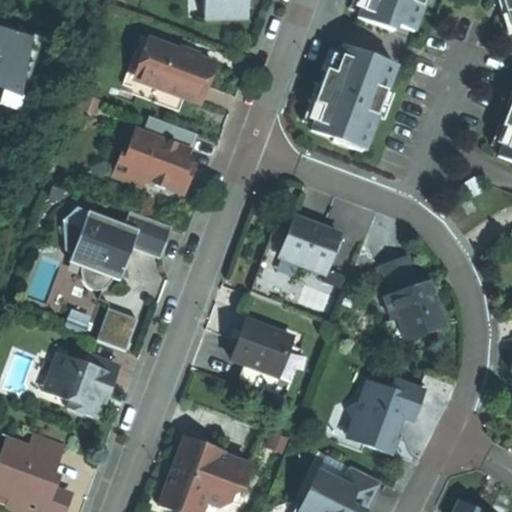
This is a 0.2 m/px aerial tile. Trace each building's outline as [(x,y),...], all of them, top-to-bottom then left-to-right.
[(202,0),(203,22),(245,20),(244,0),(202,0)] [(412,34),(424,0),(362,0),(357,16),(355,20),(392,34),(394,27),(412,34)] [(511,0),(498,0),(504,15),(510,13),(511,19),(511,0)] [(0,103),(12,107),(33,36),(0,26),(0,103)] [(211,66),(153,44),(138,84),(196,106),(204,86),(211,66)] [(394,69),(340,48),(338,54),(330,74),(324,72),(318,88),(312,105),(318,107),(311,128),(309,133),(331,141),(330,144),(359,155),(360,152),(363,153),(394,69)] [(511,98),(506,113),(500,128),(507,131),(496,159),(511,164),(511,98)] [(183,164),(194,135),(147,118),(142,134),(132,131),(123,156),(130,158),(121,183),(140,190),(142,183),(182,198),(188,180),(183,178),(188,166),(183,164)] [(110,179),(121,183),(130,158),(123,156),(119,154),(110,179)] [(183,178),(188,180),(190,175),(193,168),(188,166),(183,178)] [(474,210),(464,196),(457,202),(467,216),(474,210)] [(157,260),(170,228),(129,213),(123,227),(87,213),(81,230),(62,222),(63,253),(70,256),(67,264),(78,268),(77,272),(78,279),(82,287),(89,291),(91,292),(100,291),(105,289),(109,285),(110,280),(117,283),(125,262),(130,249),(157,260)] [(317,229),(292,220),(277,259),(322,276),(337,237),(317,229)] [(379,267),(389,296),(415,288),(405,258),(379,267)] [(431,282),(427,284),(431,296),(435,294),(431,282)] [(389,296),(381,299),(389,323),(397,320),(402,337),(440,323),(434,306),(431,296),(427,284),(415,288),(389,296)] [(129,348),(138,316),(106,307),(97,339),(129,348)] [(61,330),(82,338),(87,326),(66,318),(61,330)] [(244,322),(237,341),(241,342),(248,324),(244,322)] [(440,323),(402,337),(404,343),(442,330),(440,323)] [(290,339),(248,324),(241,342),(237,341),(236,345),(229,362),(275,379),(290,339)] [(113,366),(79,354),(75,363),(54,355),(44,384),(49,396),(67,403),(64,409),(65,413),(77,417),(82,417),(93,420),(99,403),(94,402),(99,390),(103,392),(107,380),(113,366)] [(421,393),(391,382),(388,391),(366,383),(359,404),(345,410),(351,425),(361,446),(388,457),(393,443),(390,439),(393,432),(389,427),(392,417),(398,419),(411,424),(415,410),(421,393)] [(389,427),(393,432),(398,419),(392,417),(389,427)] [(361,446),(351,425),(345,440),(361,446)] [(168,475),(157,505),(176,511),(199,511),(203,501),(217,507),(227,502),(233,486),(240,489),(249,466),(221,455),(222,453),(182,438),(168,475)] [(9,507),(21,511),(58,511),(59,511),(64,498),(47,491),(41,488),(45,478),(56,449),(34,441),(29,454),(8,446),(0,466),(0,491),(13,496),(9,507)] [(363,511),(377,483),(350,470),(341,486),(316,473),(296,511),(363,511)] [(41,488),(47,491),(51,481),(45,478),(41,488)] [(481,511),(465,504),(459,501),(452,511),(481,511)]
